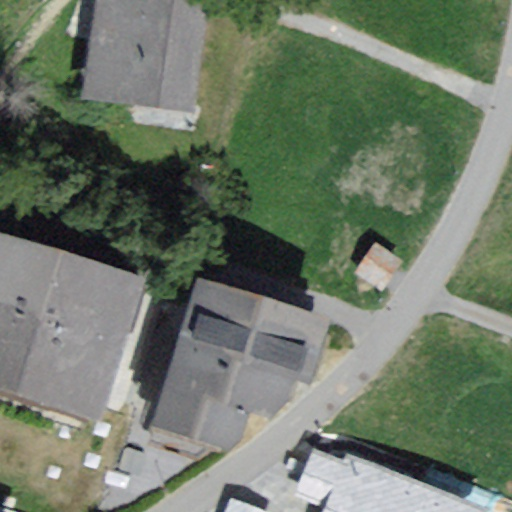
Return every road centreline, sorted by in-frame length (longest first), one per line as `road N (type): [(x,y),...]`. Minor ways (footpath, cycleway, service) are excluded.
road 1 (residential): [(0,210),(392,327)]
road 2 (residential): [(174,511),(323,405),(392,327)]
road 3 (residential): [(392,327),(467,207),(511,76)]
